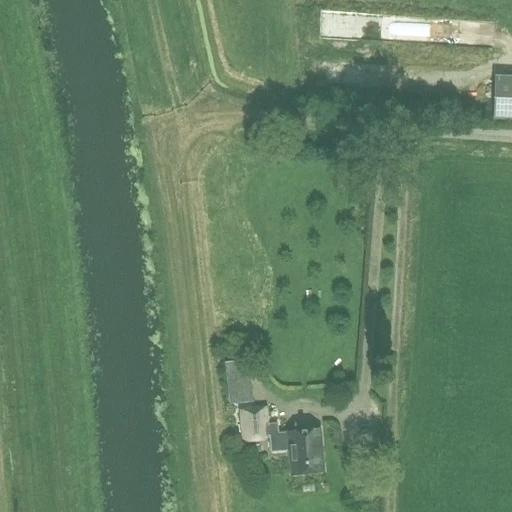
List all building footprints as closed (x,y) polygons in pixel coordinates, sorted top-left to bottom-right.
[(352,24),(351,7),(320,9),(321,26),(352,24)] [(511,76),(489,76),(488,118),(511,119),(511,76)] [(230,403),(250,401),(246,361),(227,363),(230,403)] [(241,409),(243,439),(267,438),(267,436),(266,424),(265,407),(241,409)] [(291,474),(322,471),(319,429),(287,432),(287,434),(285,434),(285,432),(277,433),(276,423),(266,424),(267,436),(269,436),(270,452),(286,450),(286,448),(288,448),(289,452),(291,474)]
